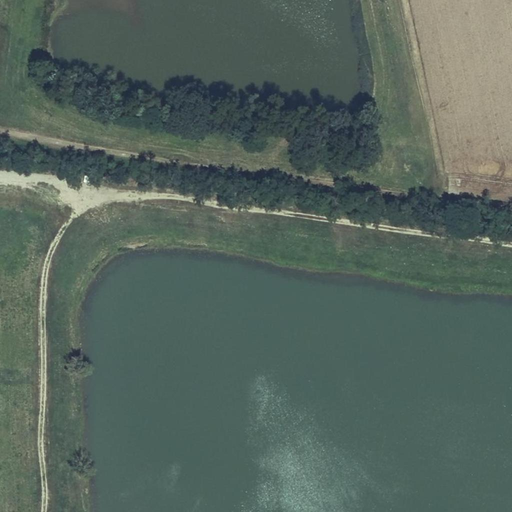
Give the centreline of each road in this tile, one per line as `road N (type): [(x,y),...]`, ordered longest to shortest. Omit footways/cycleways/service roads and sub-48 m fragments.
road 1 (track): [(0,132),(511,212)]
road 2 (track): [(89,193),(164,190),(511,240)]
road 3 (track): [(49,511),(44,274),(62,219),(89,193),(0,179)]
road 4 (track): [(438,202),(398,0)]
